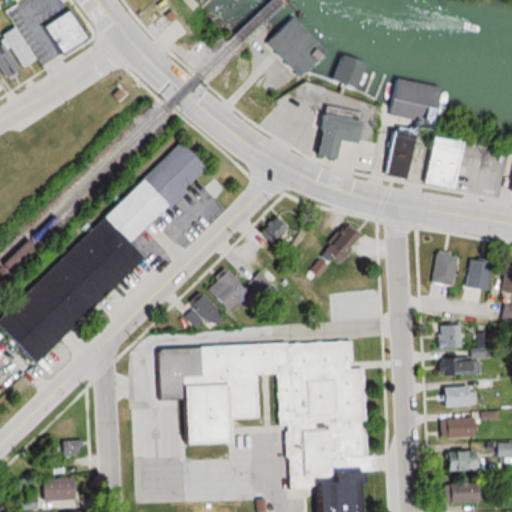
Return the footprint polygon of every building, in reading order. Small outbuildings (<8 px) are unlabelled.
[(41,26),(59,54),(82,39),(63,11),(41,26)] [(324,50),(287,17),(263,44),(300,77),(324,50)] [(0,32),(0,40),(0,41),(0,73),(2,77),(31,59),(12,26),(0,32)] [(329,81),(357,89),(365,65),(336,56),(329,81)] [(427,123),(431,103),(438,104),(441,88),(393,79),(385,115),(427,123)] [(332,159),(333,142),(353,144),(356,113),(314,109),(310,157),(332,159)] [(402,180),(412,135),(388,130),(379,175),(402,180)] [(447,187),(453,140),(425,137),(419,184),(447,187)] [(0,310),(0,335),(29,366),(140,259),(125,243),(201,171),(175,143),(0,310)] [(285,229),(274,217),(258,232),(270,244),(285,229)] [(319,255),(338,265),(354,237),(336,226),(319,255)] [(449,286),(455,255),(433,251),(427,282),(449,286)] [(511,293),(511,257),(500,257),(500,293),(511,293)] [(466,289),(466,300),(482,300),(482,261),(465,261),(465,289),(466,289)] [(275,280),(263,267),(245,283),(258,297),(275,280)] [(202,289),(224,313),(245,293),(223,269),(202,289)] [(205,322),(216,311),(198,292),(186,304),(205,322)] [(511,321),(511,305),(500,305),(500,321),(511,321)] [(434,325),(434,348),(457,348),(457,325),(434,325)] [(152,349),(154,402),(175,401),(177,444),(221,442),(220,418),(254,417),(253,376),(270,375),(274,461),(296,460),(297,475),(305,474),(306,511),(351,511),(349,456),(361,455),(357,369),(346,370),(345,341),(152,349)] [(475,375),(475,360),(435,360),(435,375),(475,375)] [(438,406),(467,406),(467,387),(438,387),(438,406)] [(440,437),(470,437),(470,417),(440,417),(440,437)] [(58,456),(78,456),(78,441),(58,441),(58,456)] [(474,451),(441,451),(441,470),(474,469),(474,451)] [(69,500),(69,478),(36,478),(37,501),(69,500)] [(472,502),(472,482),(440,482),(440,502),(472,502)]
